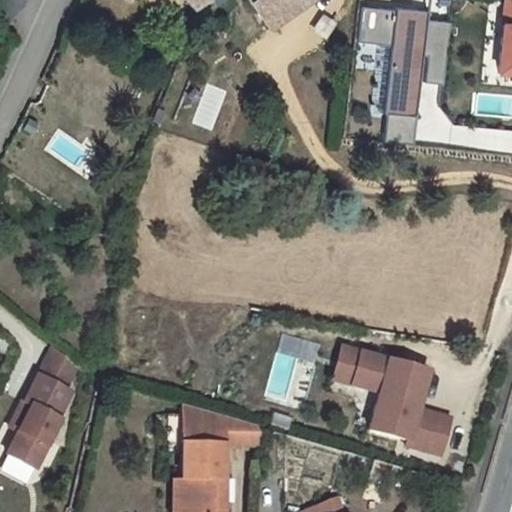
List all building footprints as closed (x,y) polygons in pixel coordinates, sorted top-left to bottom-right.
[(184,0),(192,9),(208,0),(184,0)] [(252,0),(271,27),(309,0),(252,0)] [(447,55),(450,23),(428,21),(428,13),(396,9),(396,10),(362,6),(358,43),(392,47),(385,116),(417,120),(424,55),(429,56),(426,82),(444,84),(447,55)] [(511,28),(505,27),(500,75),(511,76),(511,28)] [(193,121),(212,127),(223,89),(205,84),(193,121)] [(511,92),(471,92),(470,117),(511,117),(511,92)] [(264,396),(287,402),(292,385),(307,389),(320,342),(281,331),(264,396)] [(54,342),(40,370),(42,371),(71,386),(82,364),(54,342)] [(346,345),(337,377),(356,382),(365,351),(346,345)] [(409,444),(442,453),(453,418),(421,408),(432,370),(365,351),(356,382),(383,391),(372,428),(410,439),(409,444)] [(71,386),(42,371),(28,398),(26,397),(12,427),(22,432),(11,453),(39,467),(65,417),(63,415),(76,388),(71,386)] [(175,476),(174,511),(224,511),(226,441),(262,442),(263,424),(185,401),(183,477),(175,476)]
